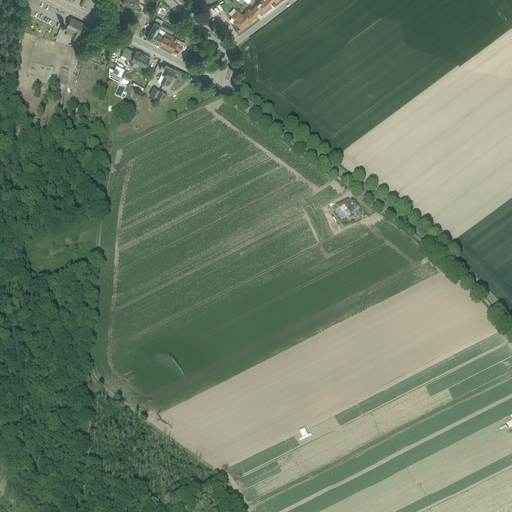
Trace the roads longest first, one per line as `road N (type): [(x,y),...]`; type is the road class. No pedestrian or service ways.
road 1 (secondary): [(226,90),(424,236),(511,325)]
road 2 (track): [(90,379),(107,156),(226,90)]
road 3 (track): [(241,510),(511,373)]
road 4 (track): [(241,511),(224,480),(90,379)]
road 5 (track): [(25,0),(6,153)]
road 6 (track): [(91,511),(90,379)]
road 7 (track): [(69,511),(0,402)]
road 8 (secondary): [(107,26),(216,83)]
